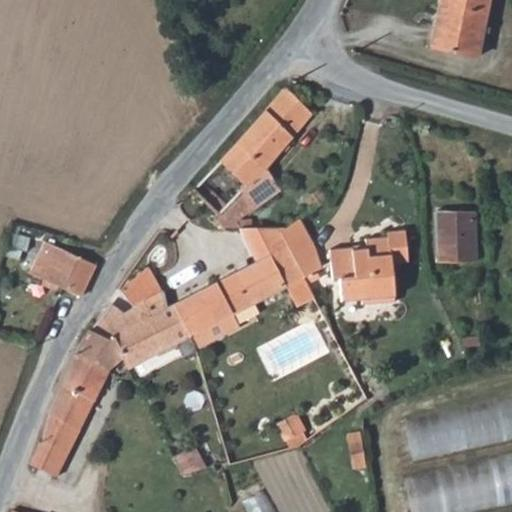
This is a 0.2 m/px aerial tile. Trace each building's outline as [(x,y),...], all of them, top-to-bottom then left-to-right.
[(442,0),(439,18),(444,18),(437,54),(479,62),(491,0),(442,0)] [(258,173),(305,120),(283,91),(214,164),(259,209),(274,194),(258,173)] [(196,234),(209,223),(212,219),(189,190),(170,210),(196,234)] [(472,212),(434,213),(436,264),(474,262),(472,212)] [(291,257),(311,245),(296,217),(276,230),(291,257)] [(348,254),(348,252),(324,254),(326,283),(335,282),(336,301),(357,300),(357,305),(390,303),(387,267),(403,266),(400,234),(384,235),(385,240),(359,242),(359,251),(359,254),(348,254)] [(65,255),(84,263),(93,250),(70,243),(65,255)] [(90,266),(84,263),(65,255),(37,244),(26,275),(78,296),(90,266)] [(319,266),(311,245),(291,257),(301,276),(319,266)] [(284,287),(267,257),(171,305),(188,335),(228,313),(229,315),(244,307),(284,287)] [(133,307),(158,295),(144,270),(117,292),(133,307)] [(488,291),(476,293),(476,298),(477,306),(489,304),(488,291)] [(133,307),(117,292),(105,301),(85,331),(107,343),(110,340),(138,323),(133,307)] [(143,319),(156,352),(188,335),(171,305),(163,308),(158,295),(133,307),(138,323),(143,319)] [(492,326),(489,304),(477,306),(473,306),(470,307),(474,341),(486,339),(485,328),(492,326)] [(249,318),(244,307),(229,315),(234,325),(249,318)] [(110,340),(122,367),(156,352),(143,319),(138,323),(110,340)] [(70,352),(73,355),(103,372),(109,367),(115,373),(122,367),(110,340),(107,343),(85,331),(70,352)] [(482,348),(478,341),(461,350),(464,358),(482,348)] [(79,421),(103,372),(73,355),(52,401),(46,413),(37,444),(34,444),(26,466),(38,471),(43,463),(53,468),(67,448),(64,445),(79,421)] [(511,396),(405,422),(413,461),(511,438),(511,396)] [(302,412),(282,423),(295,448),(315,437),(302,412)] [(511,451),(406,476),(413,511),(469,511),(511,502),(511,451)] [(38,471),(49,475),(53,468),(43,463),(38,471)]
